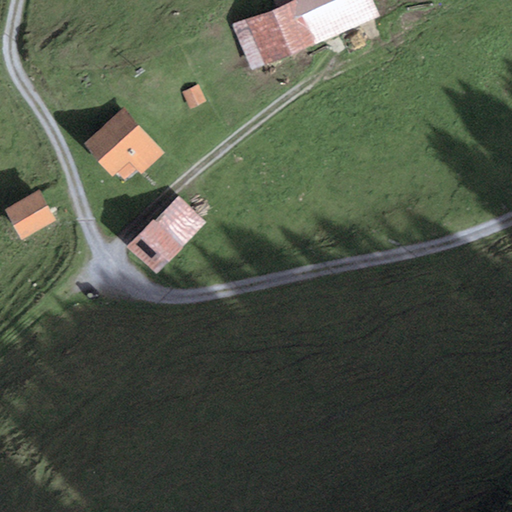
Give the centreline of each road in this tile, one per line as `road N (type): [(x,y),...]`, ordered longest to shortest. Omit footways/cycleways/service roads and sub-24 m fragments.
road 1 (track): [(105,261),(167,195),(263,116),(359,59)]
road 2 (track): [(105,261),(0,344)]
